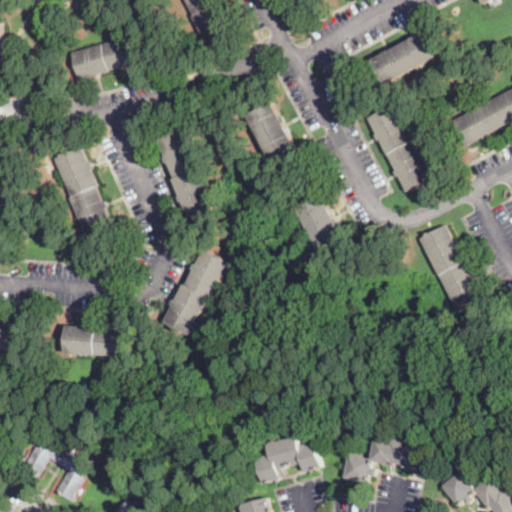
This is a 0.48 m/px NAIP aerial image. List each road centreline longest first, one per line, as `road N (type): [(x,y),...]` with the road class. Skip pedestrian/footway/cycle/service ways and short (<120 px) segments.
road 1 (residential): [(511,168),(422,216),(382,221),(259,0)]
road 2 (residential): [(0,121),(113,112),(193,90),(283,44)]
